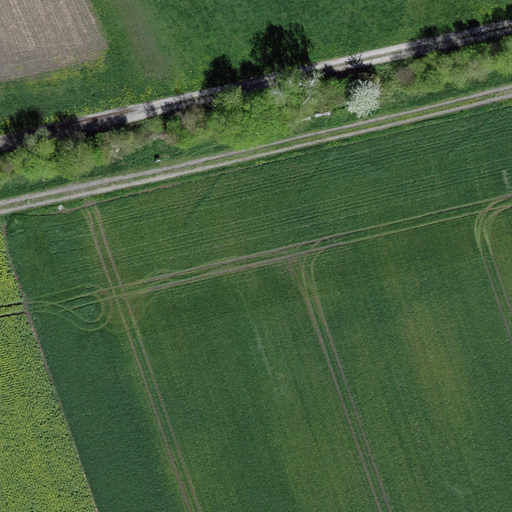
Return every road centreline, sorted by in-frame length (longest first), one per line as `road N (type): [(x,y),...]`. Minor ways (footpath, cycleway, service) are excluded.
road 1 (track): [(0,215),(511,92)]
road 2 (track): [(511,23),(0,145)]
